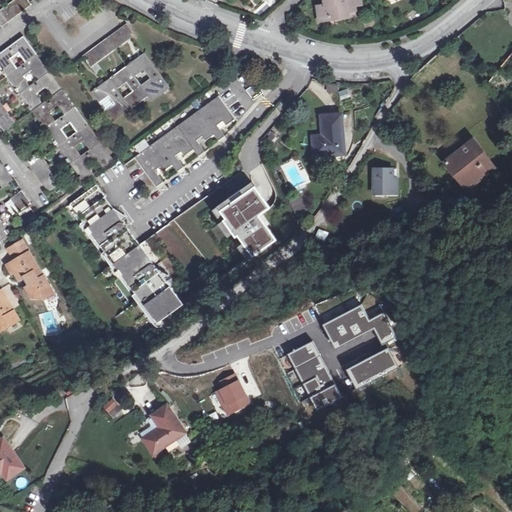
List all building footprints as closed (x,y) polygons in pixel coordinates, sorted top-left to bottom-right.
[(15,0),(0,11),(0,24),(2,27),(32,6),(27,0),(15,0)] [(356,11),(355,7),(354,0),(323,0),(325,6),(317,7),(319,22),(328,20),(332,16),(339,15),(339,19),(348,18),(348,12),(356,11)] [(83,56),(91,67),(98,63),(133,37),(131,35),(134,33),(127,23),(83,56)] [(24,37),(0,54),(0,67),(84,182),(95,174),(88,165),(96,158),(103,168),(114,160),(24,37)] [(109,96),(115,104),(106,111),(114,122),(148,97),(152,101),(170,88),(144,53),(92,92),(100,103),(109,96)] [(252,99),(260,93),(254,85),(246,90),(252,99)] [(357,106),(366,102),(364,95),(355,98),(357,106)] [(164,173),(173,167),(177,173),(184,169),(175,156),(180,152),(184,158),(193,151),(198,158),(205,153),(195,140),(201,136),(206,142),(214,136),(218,142),(225,138),(216,126),(222,122),(226,128),(235,121),(219,98),(135,158),(157,188),(163,184),(155,173),(161,169),(164,173)] [(16,124),(0,101),(0,125),(5,132),(16,124)] [(506,121),(511,117),(511,114),(509,109),(502,113),(506,121)] [(313,136),(315,158),(346,155),(342,114),(321,116),(323,136),(313,136)] [(391,135),(392,134),(396,132),(392,125),(387,128),(391,135)] [(29,132),(13,144),(18,150),(34,138),(29,132)] [(445,163),(466,189),(494,168),(473,141),(445,163)] [(37,153),(26,161),(49,192),(60,184),(37,153)] [(0,161),(0,184),(2,188),(13,180),(0,161)] [(372,189),(384,189),(383,196),(394,196),(395,179),(391,179),(391,170),(372,169),(372,189)] [(244,172),(175,220),(211,267),(244,244),(254,257),(276,240),(249,204),(261,196),(244,172)] [(60,190),(63,194),(69,190),(66,186),(60,190)] [(125,227),(96,186),(70,205),(157,325),(183,306),(139,246),(136,248),(123,230),(125,228),(125,227)] [(9,209),(5,212),(10,218),(19,211),(19,212),(31,203),(22,191),(10,199),(11,200),(6,204),(9,209)] [(290,202),(298,217),(309,211),(301,196),(290,202)] [(30,222),(37,217),(32,210),(26,215),(30,222)] [(0,241),(1,243),(11,236),(0,219),(0,241)] [(126,228),(125,228),(123,230),(136,248),(139,246),(126,228)] [(316,238),(324,241),(328,233),(321,229),(316,238)] [(55,294),(44,277),(39,280),(36,275),(41,272),(23,240),(9,250),(13,257),(15,260),(8,265),(13,274),(15,273),(20,281),(25,278),(30,285),(26,287),(31,296),(32,296),(33,298),(43,299),(46,298),(46,299),(55,294)] [(0,330),(8,326),(9,327),(19,320),(13,311),(12,311),(5,300),(7,299),(1,290),(0,290),(0,330)] [(337,350),(375,330),(362,305),(323,325),(337,350)] [(385,312),(370,320),(375,330),(383,345),(398,337),(385,312)] [(288,355),(318,412),(343,398),(313,341),(288,355)] [(389,348),(347,370),(358,390),(400,368),(389,348)] [(225,389),(217,393),(224,407),(228,405),(232,413),(250,404),(236,375),(222,382),(225,389)] [(104,407),(113,418),(122,410),(113,399),(104,407)] [(153,416),(154,417),(161,429),(158,431),(157,431),(144,439),(153,454),(159,451),(186,434),(167,406),(153,416)] [(161,429),(154,417),(148,421),(150,425),(150,428),(140,434),(144,439),(157,431),(158,431),(161,429)] [(0,474),(3,472),(8,480),(24,469),(3,438),(0,440),(0,474)] [(159,451),(153,454),(157,459),(162,456),(159,451)]
